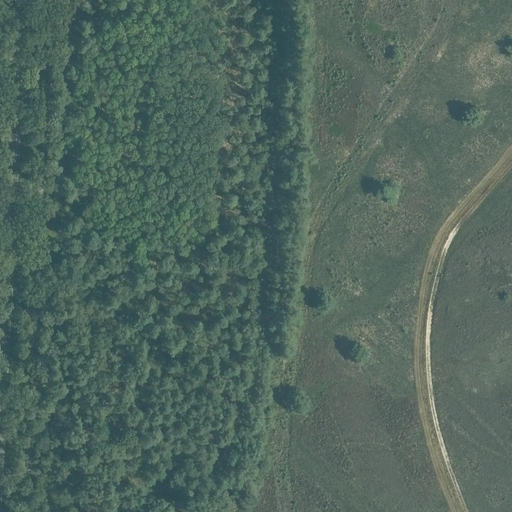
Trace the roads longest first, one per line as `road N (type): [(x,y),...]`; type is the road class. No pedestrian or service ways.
road 1 (secondary): [(0,406),(18,0)]
road 2 (unknown): [(511,150),(437,240),(420,309),(424,419),(454,511)]
road 3 (track): [(511,167),(456,229),(430,309),(434,416),(466,511)]
